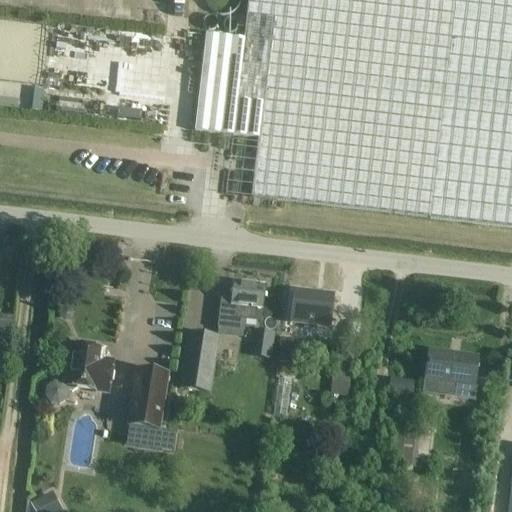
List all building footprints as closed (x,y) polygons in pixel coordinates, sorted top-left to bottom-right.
[(511,228),(511,0),(247,0),(243,39),(205,35),(193,131),(257,138),(251,197),(511,228)] [(235,2),(235,0),(203,0),(204,2),(207,7),(210,10),(213,12),(220,13),(225,12),(229,10),(231,7),(235,2)] [(260,322),(264,287),(233,284),(231,297),(221,296),(217,330),(242,334),(244,334),(245,320),(260,322)] [(293,292),(289,323),(330,328),(333,297),(293,292)] [(0,328),(12,330),(14,318),(0,316),(0,328)] [(266,331),(262,360),(270,361),(273,332),(266,331)] [(207,394),(217,338),(187,333),(178,389),(207,394)] [(279,339),(277,360),(289,361),(292,340),(279,339)] [(346,398),(354,343),(336,340),(329,395),(346,398)] [(108,393),(112,367),(113,360),(105,359),(106,351),(73,346),(68,376),(62,381),(61,385),(53,384),(46,389),(45,398),(50,405),(59,406),(66,401),(67,393),(72,393),(78,389),(108,393)] [(427,350),(423,381),(446,384),(444,398),(475,403),(477,388),(474,388),(478,357),(473,357),(458,355),(427,350)] [(159,430),(167,375),(136,370),(128,425),(159,430)] [(174,399),(171,415),(182,417),(184,400),(174,399)] [(151,431),(148,450),(172,453),(174,434),(151,431)] [(51,493),(29,505),(33,511),(60,511),(62,511),(51,493)]
